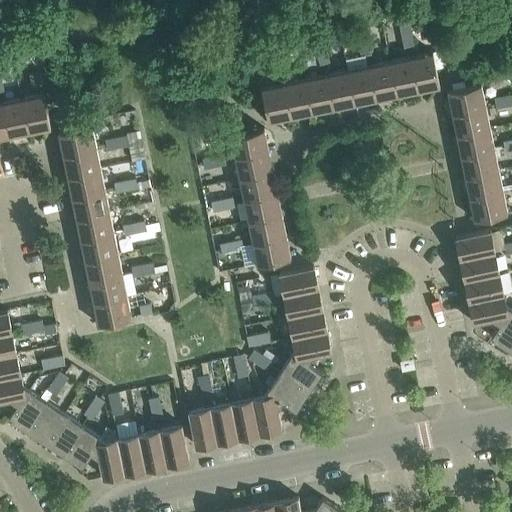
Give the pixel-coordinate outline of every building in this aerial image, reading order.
[(399,27),(401,36),(410,34),(408,25),(399,27)] [(356,31),(359,44),(368,42),(366,29),(356,31)] [(403,46),(413,44),(410,34),(401,36),(403,46)] [(314,41),(316,52),(326,51),(323,39),(314,41)] [(361,55),(371,53),(368,42),(359,44),(361,55)] [(272,51),(274,62),(284,60),(282,46),(271,48),(272,51)] [(318,64),(328,62),(326,51),(316,52),(318,64)] [(409,56),(416,90),(438,86),(431,51),(409,56)] [(416,90),(409,56),(388,60),(395,94),(416,90)] [(276,73),(286,71),(284,60),(274,62),(276,73)] [(395,94),(388,60),(367,64),(374,99),(395,94)] [(374,99),(367,64),(346,69),(353,103),(374,99)] [(353,103),(346,69),(324,73),(331,107),(353,103)] [(31,84),(41,82),(39,72),(29,74),(31,84)] [(331,107),(324,73),(303,77),(310,112),(331,107)] [(310,112),(303,77),(282,82),(289,116),(310,112)] [(260,86),(267,120),(289,116),(282,82),(260,86)] [(446,90),(450,112),(484,105),(480,83),(446,90)] [(20,97),(27,131),(49,127),(42,92),(20,97)] [(506,96),(494,98),(496,108),(508,105),(506,96)] [(27,131),(20,97),(0,100),(0,107),(6,135),(27,131)] [(450,112),(455,133),(489,126),(484,105),(450,112)] [(56,132),(61,154),(95,147),(90,125),(56,132)] [(455,133),(459,154),(494,147),(489,126),(455,133)] [(233,157),(267,150),(262,128),(228,135),(233,157)] [(107,149),(127,144),(128,144),(128,139),(139,137),(138,130),(125,132),(125,135),(105,139),(107,149)] [(505,150),(511,148),(511,138),(503,140),(505,150)] [(61,154),(65,175),(99,168),(95,147),(61,154)] [(459,154),(464,175),(498,168),(494,147),(459,154)] [(237,178),(271,171),(267,150),(233,157),(237,178)] [(214,166),(225,163),(223,154),(212,156),(214,166)] [(203,167),(214,166),(212,156),(202,158),(203,167)] [(65,175),(69,196),(104,189),(99,168),(65,175)] [(464,175),(468,197),(503,189),(498,168),(464,175)] [(242,199),(276,192),(271,171),(237,178),(242,199)] [(133,178),(124,179),(126,189),(135,187),(133,178)] [(115,191),(126,189),(124,179),(113,182),(115,191)] [(108,210),(104,189),(69,196),(74,217),(108,210)] [(503,189),(468,197),(473,218),(507,211),(503,189)] [(276,192),(242,199),(246,221),(280,214),(276,192)] [(222,208),(234,205),(232,196),(220,198),(222,208)] [(222,208),(220,198),(209,200),(211,210),(222,208)] [(78,238),(112,231),(108,210),(74,217),(78,238)] [(250,242),(284,235),(280,214),(246,221),(250,242)] [(144,220),(133,222),(135,231),(146,229),(144,220)] [(124,234),(135,231),(133,222),(122,224),(124,234)] [(460,257),(494,250),(489,229),(455,236),(460,257)] [(82,259),(116,253),(112,231),(78,238),(82,259)] [(284,235),(250,242),(255,264),(289,257),(284,235)] [(231,250),(242,248),(240,238),(229,240),(231,250)] [(231,250),(229,240),(218,243),(221,253),(231,250)] [(505,253),(511,251),(511,242),(503,244),(505,253)] [(460,257),(464,278),(498,271),(494,250),(460,257)] [(87,281),(121,274),(116,253),(82,259),(87,281)] [(155,261),(141,264),(143,274),(157,271),(155,261)] [(133,276),(143,274),(141,264),(131,266),(133,276)] [(282,293),(316,286),(311,265),(277,272),(282,293)] [(464,278),(468,299),(502,292),(498,271),(464,278)] [(91,302),(125,295),(121,274),(87,281),(91,302)] [(316,286),(282,293),(286,314),(320,307),(316,286)] [(263,303),(275,301),(273,291),(262,294),(263,303)] [(499,323),(510,307),(505,304),(502,292),(468,299),(473,322),(491,318),(499,323)] [(263,303),(262,294),(252,296),(254,305),(263,303)] [(125,295),(91,302),(95,324),(130,317),(125,295)] [(141,314),(151,312),(149,302),(139,304),(141,314)] [(320,307),(286,314),(291,336),(325,328),(320,307)] [(509,349),(511,345),(511,308),(510,307),(499,323),(490,336),(509,349)] [(0,331),(10,330),(6,309),(0,309),(0,331)] [(32,331),(44,329),(42,319),(30,321),(32,331)] [(32,331),(30,321),(20,323),(22,334),(22,333),(32,331)] [(325,328),(291,336),(293,347),(291,351),(307,362),(312,355),(330,351),(325,328)] [(10,330),(0,331),(0,354),(15,351),(10,330)] [(258,343),(269,340),(267,331),(256,333),(258,343)] [(258,343),(256,333),(246,335),(247,345),(258,343)] [(257,362),(262,354),(254,349),(249,357),(257,362)] [(15,351),(0,354),(0,376),(19,372),(15,351)] [(278,370),(308,390),(320,370),(307,362),(291,351),(278,370)] [(233,355),(235,365),(244,363),(242,353),(233,355)] [(59,354),(51,356),(53,366),(61,364),(59,354)] [(266,368),(272,360),(262,354),(257,362),(266,368)] [(43,368),(53,366),(51,356),(41,358),(43,368)] [(400,360),(402,368),(413,366),(412,358),(400,360)] [(237,376),(247,374),(244,363),(235,365),(237,376)] [(59,370),(54,379),(62,385),(69,375),(60,369),(59,370)] [(308,390),(278,370),(265,390),(282,400),(295,409),(308,390)] [(19,372),(0,376),(0,399),(10,398),(17,403),(27,388),(22,385),(19,372)] [(199,376),(201,385),(210,383),(208,374),(199,376)] [(47,389),(56,394),(62,385),(54,379),(47,389)] [(420,383),(425,406),(444,402),(439,379),(420,383)] [(203,397),(212,395),(210,383),(201,385),(203,397)] [(26,428),(45,400),(27,388),(17,403),(8,416),(26,428)] [(108,392),(111,403),(120,401),(118,390),(108,392)] [(251,397),(258,431),(281,426),(277,408),(282,400),(265,390),(262,395),(251,397)] [(147,395),(150,407),(159,405),(156,393),(147,395)] [(96,395),(90,403),(98,408),(104,399),(96,395)] [(230,402),(237,435),(258,431),(251,397),(230,402)] [(45,400),(26,428),(44,440),(63,412),(45,400)] [(113,414),(123,412),(120,401),(111,403),(113,414)] [(209,406),(216,440),(237,435),(230,402),(209,406)] [(84,413),(92,418),(98,408),(90,403),(84,413)] [(150,407),(152,419),(161,417),(159,405),(150,407)] [(216,440),(209,406),(187,411),(195,445),(216,440)] [(63,412),(44,440),(62,452),(81,424),(63,412)] [(81,465),(90,452),(100,437),(81,424),(62,452),(81,465)] [(160,429),(167,462),(188,458),(181,424),(160,429)] [(167,462),(160,429),(138,433),(146,467),(167,462)] [(146,467),(138,433),(117,438),(124,471),(146,467)] [(124,471),(117,438),(106,440),(100,437),(90,452),(98,457),(102,476),(124,471)] [(275,500),(277,511),(299,511),(300,511),(297,495),(275,500)] [(314,508),(300,511),(299,511),(337,511),(340,509),(321,497),(314,508)] [(254,504),(255,511),(277,511),(275,500),(254,504)]
